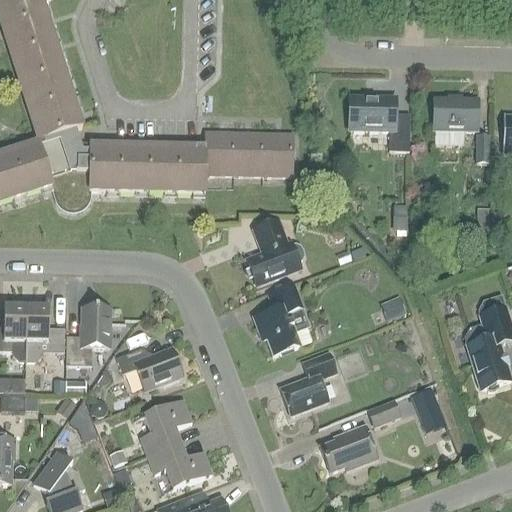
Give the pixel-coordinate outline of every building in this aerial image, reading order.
[(77,154),(71,134),(81,131),(39,0),(13,0),(0,4),(0,11),(8,38),(40,138),(42,142),(39,143),(37,144),(37,147),(39,150),(0,162),(0,205),(51,189),(56,204),(58,208),(61,212),(65,214),(70,215),(74,215),(78,214),(82,212),(85,208),(87,204),(88,200),(88,195),(204,197),(204,179),(291,181),(292,139),(281,139),(204,138),(204,156),(89,154),(77,154)] [(349,102),(348,134),(388,134),(388,155),(408,156),(409,118),(394,118),(394,102),(349,102)] [(432,103),(432,134),(431,148),(464,149),(464,135),(477,135),(477,104),(432,103)] [(511,157),(511,118),(502,118),(502,161),(502,162),(503,162),(503,161),(503,158),(511,157)] [(488,140),(476,140),(475,168),(487,168),(488,140)] [(503,161),(503,162),(502,162),(502,161),(491,161),(491,186),(503,186),(503,161)] [(406,234),(407,209),(393,209),(392,234),(406,234)] [(488,236),(488,212),(476,212),(476,236),(488,236)] [(286,247),(278,225),(252,235),(261,257),(246,263),(256,290),(299,274),(296,266),(300,264),(303,259),(302,254),(299,250),(294,248),(290,250),(288,247),(286,247)] [(502,248),(503,232),(489,231),(489,247),(502,248)] [(309,331),(302,312),(293,289),(267,299),(272,314),(252,321),(257,335),(261,333),(272,361),(300,350),(294,336),(309,331)] [(0,355),(13,356),(13,358),(19,365),(24,365),(24,367),(26,311),(3,310),(3,332),(0,331),(0,355)] [(48,311),(26,311),(24,367),(25,367),(25,365),(33,365),(39,359),(39,357),(63,357),(64,333),(48,333),(48,311)] [(80,343),(65,342),(65,370),(90,371),(91,352),(108,353),(109,313),(81,312),(80,343)] [(469,331),(463,342),(479,394),(486,392),(487,395),(492,395),(497,392),(496,389),(510,385),(499,348),(511,344),(511,335),(505,312),(479,320),(481,328),(469,331)] [(135,374),(144,395),(181,381),(170,353),(143,364),(139,353),(115,362),(121,379),(135,374)] [(327,406),(318,383),(335,377),(327,358),(301,368),(307,383),(279,394),(289,420),(327,406)] [(64,398),(64,385),(54,386),(54,398),(64,398)] [(67,386),(67,398),(85,398),(85,386),(67,386)] [(435,389),(415,397),(429,436),(450,428),(435,389)] [(65,403),(58,413),(68,420),(75,410),(65,403)] [(139,443),(146,461),(174,450),(169,436),(191,427),(182,404),(143,419),(150,438),(139,443)] [(67,427),(76,433),(90,427),(81,405),(67,427)] [(399,421),(393,405),(367,415),(373,431),(399,421)] [(329,477),(344,471),(345,475),(376,463),(364,430),(342,438),(344,442),(319,451),(329,477)] [(0,488),(10,488),(10,464),(13,464),(13,442),(0,442),(0,488)] [(172,494),(211,479),(202,456),(180,465),(174,450),(146,461),(153,479),(165,475),(172,494)] [(47,511),(80,511),(74,497),(84,494),(78,479),(70,473),(72,470),(56,458),(33,488),(47,499),(46,501),(48,506),(45,507),(47,511)] [(123,458),(109,462),(114,474),(115,474),(125,470),(127,469),(123,458)] [(118,495),(103,501),(106,511),(117,511),(124,510),(118,495)] [(223,511),(219,501),(205,506),(202,496),(159,511),(223,511)]
